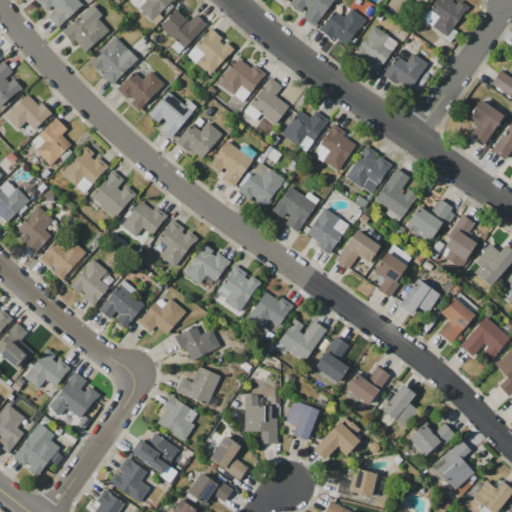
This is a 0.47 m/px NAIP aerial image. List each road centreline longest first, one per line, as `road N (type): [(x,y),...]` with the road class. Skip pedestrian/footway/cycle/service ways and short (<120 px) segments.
road 1 (residential): [(0,7),(108,127),(511,441)]
road 2 (residential): [(233,0),(511,211)]
road 3 (residential): [(0,264),(44,307),(139,373),(50,511)]
road 4 (residential): [(510,0),(412,138)]
